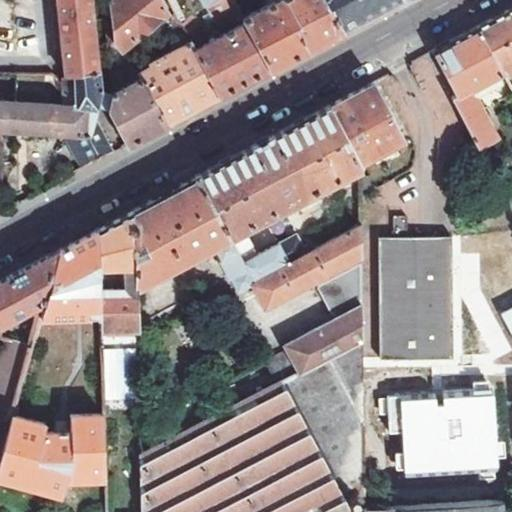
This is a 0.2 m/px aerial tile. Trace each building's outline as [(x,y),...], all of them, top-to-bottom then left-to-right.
[(67,74),(100,71),(92,0),(58,0),(63,40),(67,74)] [(115,42),(120,48),(165,13),(158,0),(112,0),(111,1),(115,42)] [(200,0),(213,21),(220,24),(239,14),(232,0),(231,0),(200,0)] [(274,0),(241,18),(244,23),(269,70),(305,51),(341,32),(324,0),(274,0)] [(324,0),(341,32),(400,0),(324,0)] [(511,7),(484,23),(477,26),(502,74),(503,76),(511,71),(511,7)] [(269,70),(244,23),(194,49),(219,96),(227,92),(269,70)] [(453,97),(480,145),(484,143),(496,137),(475,96),(472,98),(468,92),(502,74),(477,26),(458,36),(433,50),(457,95),(453,97)] [(173,121),(219,96),(194,49),(189,40),(148,62),(150,65),(137,72),(141,78),(167,124),(173,121)] [(100,105),(108,110),(112,95),(101,90),(100,71),(67,74),(76,83),(100,105)] [(112,95),(108,110),(127,145),(132,143),(167,124),(141,78),(113,94),(112,95)] [(327,106),(359,164),(404,139),(373,82),(335,102),(327,106)] [(75,97),(76,98),(95,116),(100,105),(76,83),(75,97)] [(0,129),(62,132),(82,170),(115,152),(95,116),(76,98),(76,103),(0,98),(0,129)] [(196,176),(252,283),(313,250),(309,242),(303,245),(296,233),(256,254),(243,230),(359,168),(359,164),(327,106),(264,140),(196,176)] [(188,181),(133,210),(135,288),(212,246),(236,292),(252,283),(196,176),(188,181)] [(126,213),(98,229),(100,304),(103,403),(105,475),(106,511),(143,511),(141,428),(135,288),(133,210),(126,213)] [(392,238),(377,238),(378,360),(451,359),(450,237),(405,238),(405,217),(392,217),(392,238)] [(252,283),(265,306),(360,255),(360,225),(313,250),(252,283)] [(73,261),(76,306),(100,304),(98,229),(59,249),(73,261)] [(57,250),(54,252),(40,303),(39,307),(76,306),(73,261),(59,249),(57,250)] [(0,323),(40,303),(54,252),(0,280),(0,323)] [(315,287),(329,314),(360,297),(360,262),(315,287)] [(287,350),(289,349),(301,370),(361,338),(360,304),(285,345),(287,350)] [(362,511),(362,509),(361,361),(361,338),(301,370),(289,349),(287,350),(267,361),(278,382),(157,446),(146,425),(141,428),(143,511),(362,511)] [(29,344),(7,339),(0,364),(0,391),(15,396),(29,344)] [(402,434),(405,476),(500,470),(495,385),(438,389),(438,393),(382,397),(384,435),(402,434)] [(15,396),(0,391),(0,417),(9,420),(12,408),(12,407),(15,396)] [(9,420),(0,452),(0,478),(60,488),(64,473),(105,475),(103,403),(71,404),(72,422),(44,423),(46,414),(12,408),(9,420)] [(500,511),(500,501),(362,509),(362,511),(500,511)]
